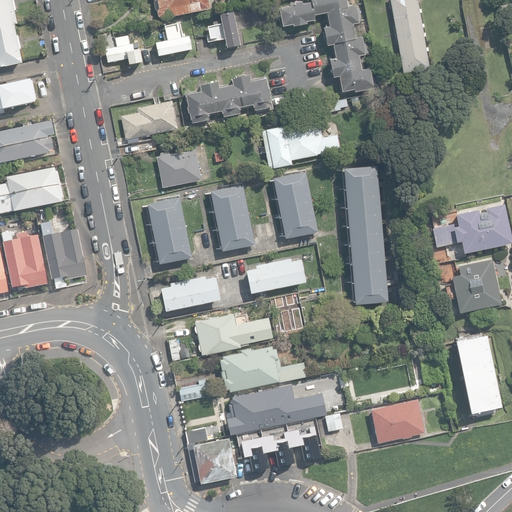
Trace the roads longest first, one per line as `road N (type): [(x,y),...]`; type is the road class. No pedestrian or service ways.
road 1 (residential): [(105,334),(118,275),(61,0)]
road 2 (tertiary): [(180,511),(168,500),(137,371),(105,334)]
